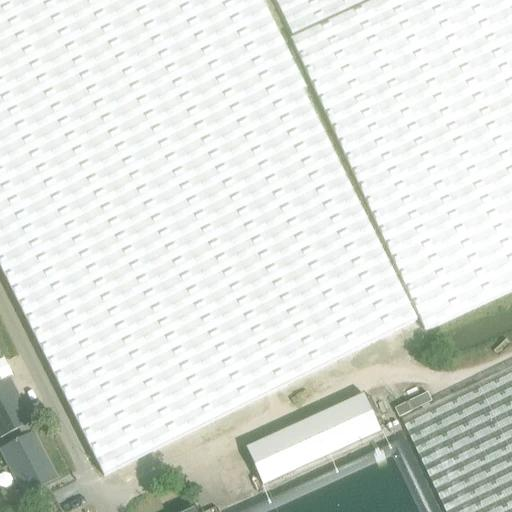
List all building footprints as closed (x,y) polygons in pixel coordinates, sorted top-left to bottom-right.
[(0,0),(0,270),(103,478),(416,323),(302,93),(306,91),(260,0),(0,0)] [(511,0),(271,0),(425,333),(511,293),(511,0)] [(0,437),(28,424),(7,381),(14,378),(6,361),(0,363),(0,437)] [(511,511),(511,369),(401,423),(443,511),(511,511)] [(427,394),(405,404),(410,413),(431,402),(427,394)] [(244,452),(261,488),(379,433),(362,397),(244,452)] [(399,418),(410,413),(405,404),(394,409),(399,418)] [(7,448),(25,484),(30,494),(55,481),(32,435),(7,448)]
